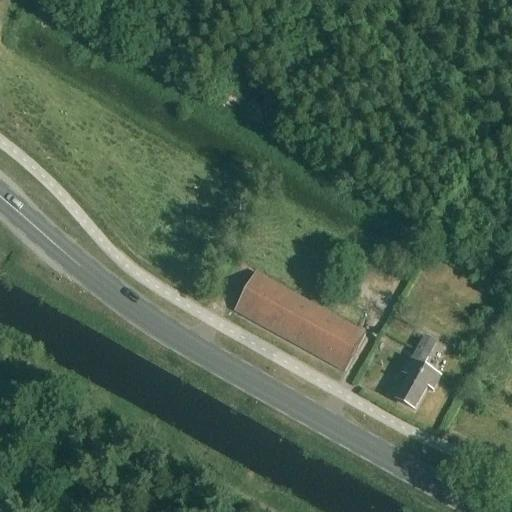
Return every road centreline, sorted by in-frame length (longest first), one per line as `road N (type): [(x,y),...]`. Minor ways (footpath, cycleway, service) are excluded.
road 1 (primary): [(480,511),(113,297),(0,198)]
road 2 (track): [(275,511),(149,442),(0,389)]
